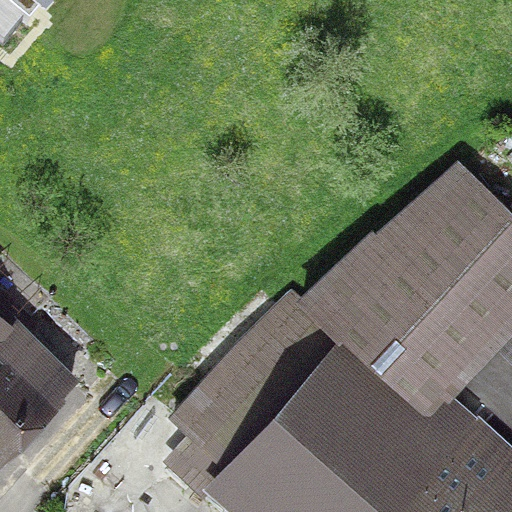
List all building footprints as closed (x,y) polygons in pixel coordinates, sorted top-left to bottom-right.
[(12,0),(31,15),(41,3),(37,0),(12,0)] [(37,0),(41,3),(48,8),(54,0),(37,0)] [(511,210),(459,161),(377,233),(374,231),(300,299),(346,341),(429,417),(444,401),(449,406),(457,397),(499,352),(511,337),(511,210)] [(346,341),(300,299),(290,290),(171,419),(189,436),(164,463),(204,499),(210,493),(230,511),(511,511),(511,448),(457,397),(449,406),(444,401),(429,417),(346,341)] [(0,466),(81,383),(19,324),(14,329),(0,315),(0,466)] [(511,337),(499,352),(511,363),(511,337)]
